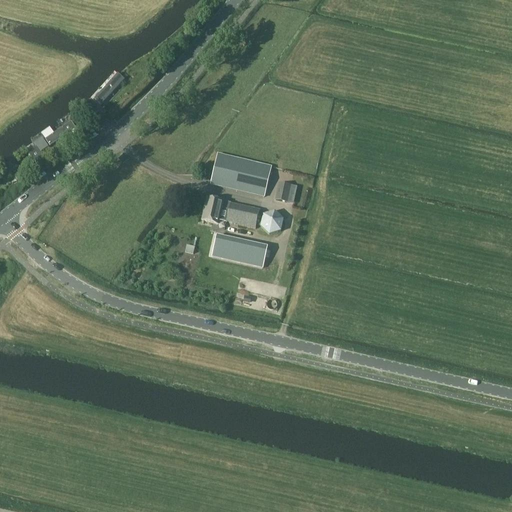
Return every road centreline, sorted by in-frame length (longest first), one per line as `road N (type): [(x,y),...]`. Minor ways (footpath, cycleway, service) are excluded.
road 1 (tertiary): [(511,393),(128,308),(71,283),(4,216)]
road 2 (tertiary): [(4,216),(145,101),(235,0)]
